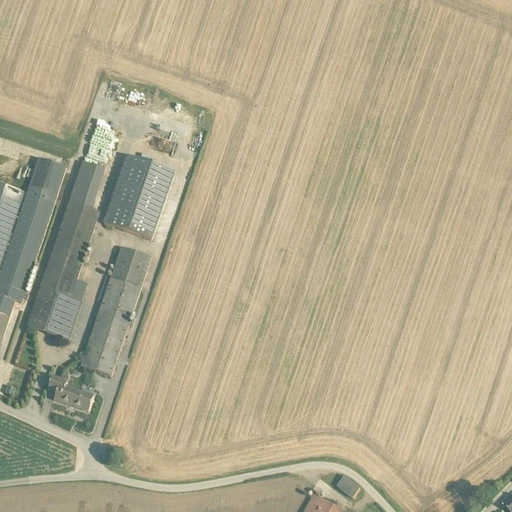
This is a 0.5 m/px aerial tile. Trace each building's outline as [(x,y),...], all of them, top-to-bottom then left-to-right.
[(104,230),(152,246),(175,177),(127,161),(104,230)] [(0,317),(11,321),(15,308),(22,310),(67,174),(39,164),(27,200),(0,190),(0,317)] [(28,333),(70,347),(89,290),(78,287),(101,217),(93,214),(106,174),(83,167),(28,333)] [(81,372),(112,382),(151,263),(120,253),(111,283),(106,282),(98,307),(102,308),(81,372)] [(67,387),(52,382),(48,395),(57,398),(54,406),(89,418),(94,402),(94,400),(84,396),(82,396),(82,397),(66,392),(67,387)] [(15,401),(17,393),(9,390),(7,399),(15,401)] [(360,494),(344,482),(336,493),(352,505),(360,494)] [(306,511),(336,511),(314,499),(306,511)]
